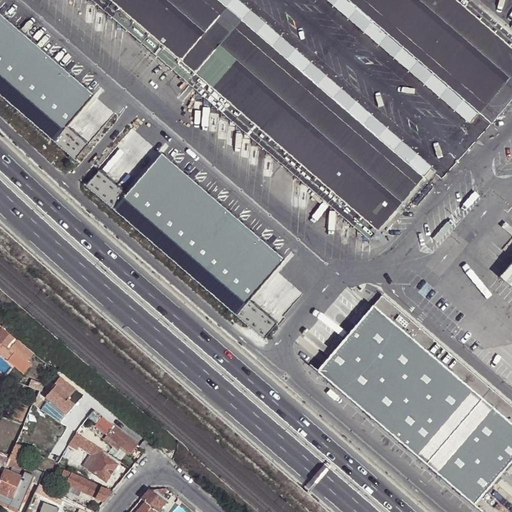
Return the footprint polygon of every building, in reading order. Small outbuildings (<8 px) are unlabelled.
[(103,0),(126,20),(121,27),(185,83),(191,76),(377,237),(388,224),(385,222),(393,212),(396,215),(407,203),(404,200),(415,188),(422,180),(212,0),(103,0)] [(326,0),(483,135),(511,100),(511,53),(450,0),(326,0)] [(96,95),(0,13),(0,94),(74,158),(88,143),(68,127),(96,95)] [(285,260),(163,153),(127,195),(100,171),(87,186),(263,340),(278,324),(250,300),(285,260)] [(511,259),(496,279),(511,292),(511,259)] [(511,458),(511,421),(373,301),(312,370),(470,507),(511,458)] [(26,362),(33,354),(0,326),(0,342),(9,350),(10,348),(14,352),(7,360),(22,374),(30,365),(26,362)] [(425,335),(421,339),(425,343),(429,338),(425,335)] [(82,396),(59,377),(42,397),(64,416),(82,396)] [(43,388),(45,386),(31,381),(28,387),(38,391),(40,386),(43,388)] [(130,454),(137,445),(94,410),(88,417),(96,424),(95,425),(106,435),(120,446),(130,454)] [(103,451),(75,433),(68,445),(77,450),(79,447),(91,455),(97,459),(89,471),(105,482),(117,464),(101,454),(103,451)] [(118,448),(120,446),(106,435),(103,439),(115,449),(116,447),(118,448)] [(15,462),(23,447),(16,444),(10,456),(8,459),(15,462)] [(4,468),(8,459),(3,457),(0,455),(0,469),(3,470),(4,468)] [(97,459),(91,455),(83,467),(89,471),(97,459)] [(26,466),(15,462),(8,459),(4,468),(22,476),(26,466)] [(26,466),(22,476),(8,507),(19,511),(31,482),(38,485),(38,484),(43,473),(26,466)] [(22,476),(4,468),(3,470),(0,477),(0,506),(5,508),(6,507),(8,507),(22,476)] [(66,484),(71,474),(64,471),(59,480),(66,484)] [(104,502),(111,493),(71,474),(66,484),(104,502)] [(56,492),(38,484),(38,485),(34,494),(53,501),(56,492)] [(148,490),(141,499),(144,502),(135,511),(156,511),(165,502),(160,497),(166,489),(165,488),(148,490)]
